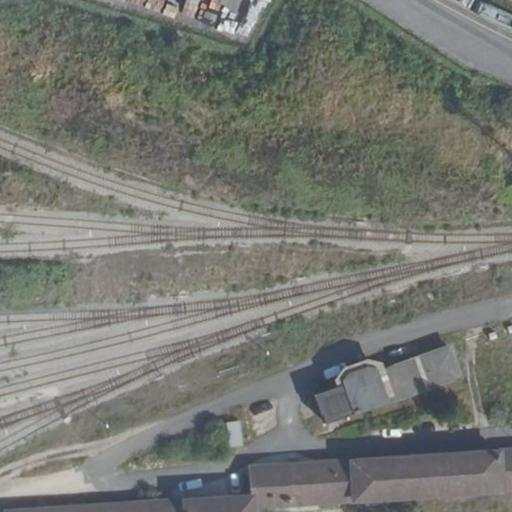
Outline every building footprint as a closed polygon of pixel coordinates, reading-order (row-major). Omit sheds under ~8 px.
[(136,0),(136,1),(168,11),(170,0),(136,0)] [(453,345),(379,371),(390,403),(465,376),(453,345)] [(348,373),(344,382),(344,384),(356,414),(390,403),(379,371),(377,367),(367,366),(348,373)] [(329,424),(356,414),(344,384),(317,395),(329,424)] [(240,421),(226,423),(229,447),(243,445),(240,421)] [(511,448),(502,449),(505,491),(511,490),(511,448)] [(502,449),(340,460),(343,501),(505,491),(502,449)] [(251,465),(253,496),(253,507),(343,501),(340,460),(251,465)] [(253,496),(184,500),(184,511),(253,511),(253,507),(253,496)] [(184,511),(184,500),(4,511),(184,511)]
